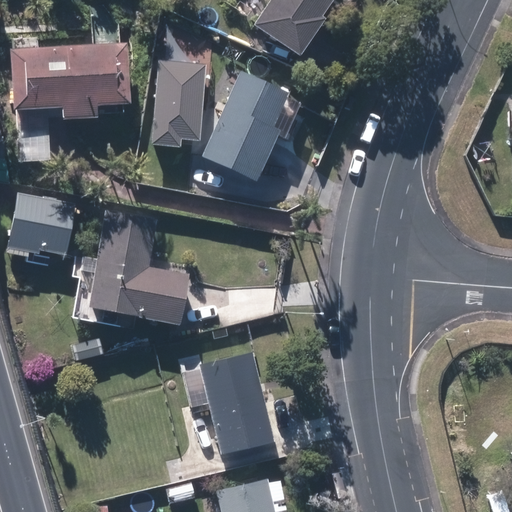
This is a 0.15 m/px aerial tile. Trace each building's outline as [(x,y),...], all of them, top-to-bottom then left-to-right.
[(316,0),(267,0),(255,17),(288,41),(296,29),(301,33),(316,13),(311,9),(316,0)] [(125,35),(7,39),(17,99),(56,97),(56,111),(95,109),(95,96),(127,95),(125,35)] [(281,99),(233,76),(200,144),(248,168),(281,99)] [(51,126),(22,128),(24,160),(52,158),(51,126)] [(76,198),(20,189),(10,249),(27,252),(28,253),(28,254),(29,255),(30,256),(31,257),(32,258),(33,259),(34,260),(35,260),(36,261),(37,262),(38,263),(39,263),(41,264),(42,264),(43,264),(44,265),(46,265),(47,265),(48,265),(50,265),(51,265),(52,265),(54,265),(55,264),(56,264),(57,263),(59,263),(60,262),(61,262),(62,261),(63,260),(64,260),(65,259),(66,258),(76,198)] [(149,214),(104,206),(88,295),(174,310),(182,266),(141,259),(149,214)] [(252,346),(200,358),(220,441),(269,433),(252,346)] [(94,380),(92,380),(90,382),(87,383),(86,385),(84,388),(83,390),(82,393),(82,396),(83,398),(84,401),(85,404),(87,406),(89,408),(91,409),(93,410),(96,411),(99,411),(102,411),(104,410),(107,408),(109,407),(111,405),(112,402),(113,400),(114,397),(114,394),(114,392),(113,389),(112,386),(110,384),(108,382),(106,381),(103,380),(100,379),(98,379),(95,379),(94,380)] [(193,444),(144,456),(150,482),(199,470),(193,444)] [(275,511),(268,477),(218,489),(223,511),(275,511)]
